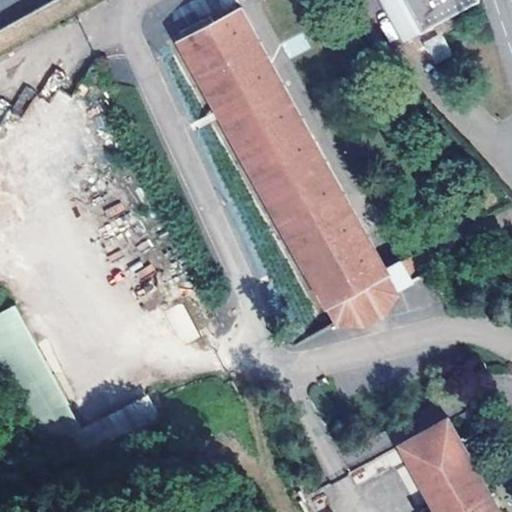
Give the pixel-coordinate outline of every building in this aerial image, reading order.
[(434,24),(478,0),(388,0),(409,37),(418,32),(434,62),(453,51),(443,32),(440,35),(434,24)] [(242,7),(175,43),(216,115),(325,313),(336,327),(364,331),(384,321),(394,312),(400,299),(399,292),(414,284),(402,262),(387,269),(242,7)] [(0,311),(0,373),(3,379),(43,358),(14,304),(0,311)] [(169,310),(184,343),(198,337),(183,304),(169,310)] [(122,439),(160,419),(150,400),(153,399),(152,398),(109,421),(109,422),(112,420),(122,439)] [(502,511),(450,417),(403,442),(436,502),(422,510),(422,511),(502,511)] [(90,430),(69,442),(80,462),(101,451),(90,430)]
